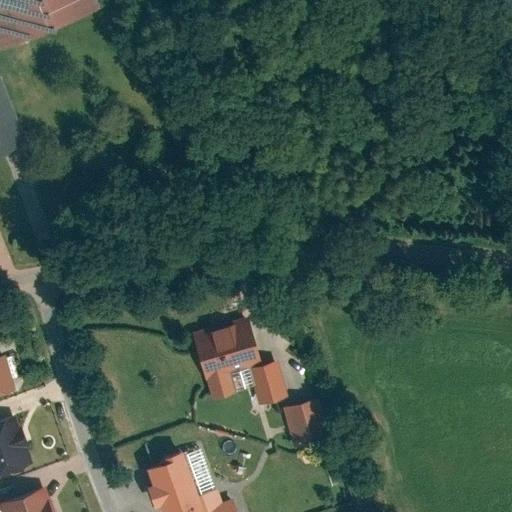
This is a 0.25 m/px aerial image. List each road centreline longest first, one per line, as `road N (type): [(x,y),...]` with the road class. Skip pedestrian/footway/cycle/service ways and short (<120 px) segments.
road 1 (residential): [(511,267),(389,255),(227,258),(33,283)]
road 2 (residential): [(108,511),(33,283)]
